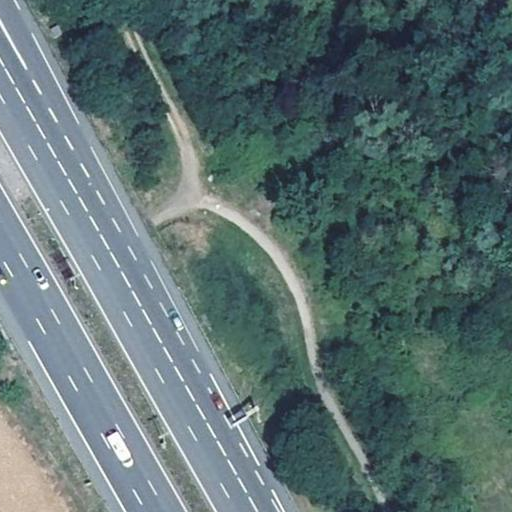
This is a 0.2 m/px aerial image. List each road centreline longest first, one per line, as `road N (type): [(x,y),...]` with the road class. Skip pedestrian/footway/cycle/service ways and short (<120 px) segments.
road 1 (motorway): [(246,511),(23,116)]
road 2 (motorway): [(0,238),(154,511)]
